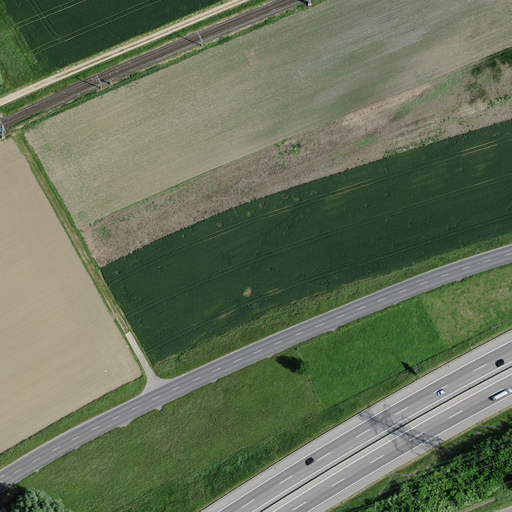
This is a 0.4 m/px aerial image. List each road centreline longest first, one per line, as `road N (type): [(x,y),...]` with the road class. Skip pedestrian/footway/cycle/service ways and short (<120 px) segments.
road 1 (primary): [(0,481),(238,359),(511,253)]
road 2 (motorway): [(511,350),(235,511)]
road 3 (track): [(161,395),(17,133)]
road 4 (track): [(0,102),(243,0)]
road 5 (motorway): [(290,511),(511,384)]
